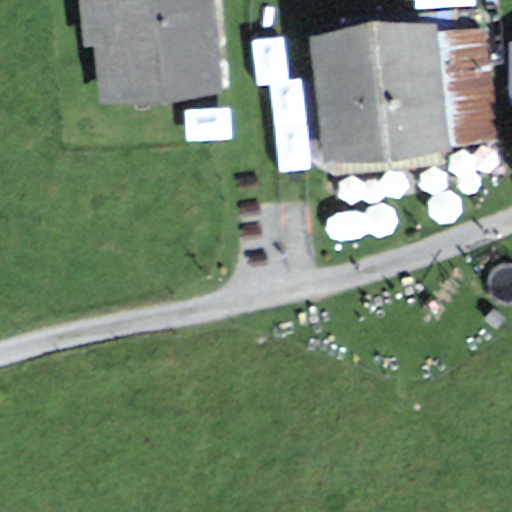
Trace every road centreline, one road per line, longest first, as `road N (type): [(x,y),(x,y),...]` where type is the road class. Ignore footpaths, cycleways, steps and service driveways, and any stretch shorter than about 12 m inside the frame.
road 1 (track): [(0,350),(266,300)]
road 2 (track): [(266,300),(511,221)]
